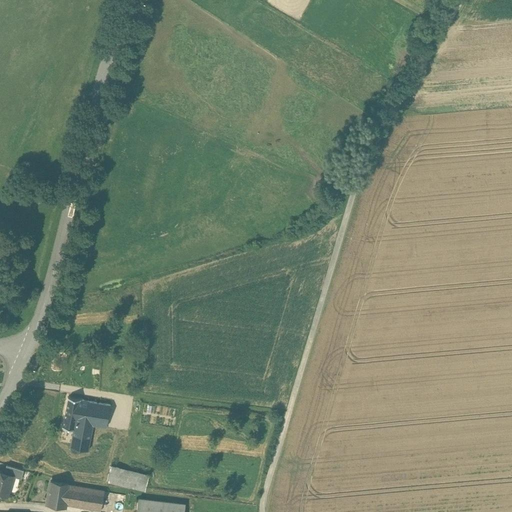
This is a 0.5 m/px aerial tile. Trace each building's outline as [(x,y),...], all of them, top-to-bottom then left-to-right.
[(96,362),(74,356),(69,376),(86,380),(86,378),(93,380),(93,378),(99,379),(102,365),(104,365),(108,347),(100,346),(96,362)] [(65,352),(59,376),(68,378),(74,356),(75,354),(65,352)] [(81,434),(73,432),(70,447),(88,451),(93,425),(106,427),(110,405),(92,402),(92,397),(88,397),(88,401),(81,434)] [(88,401),(69,398),(63,427),(73,429),(73,432),(81,434),(88,401)] [(117,444),(98,439),(89,479),(108,483),(108,481),(112,467),(117,444)] [(24,470),(7,465),(4,473),(13,476),(21,479),(24,470)] [(149,475),(112,467),(108,481),(136,488),(145,489),(149,475)] [(4,473),(0,471),(0,494),(7,496),(13,476),(4,473)] [(68,485),(50,482),(47,504),(65,507),(65,505),(68,485)] [(104,491),(68,485),(65,505),(101,511),(104,491)] [(184,511),(185,504),(138,498),(136,511),(184,511)]
